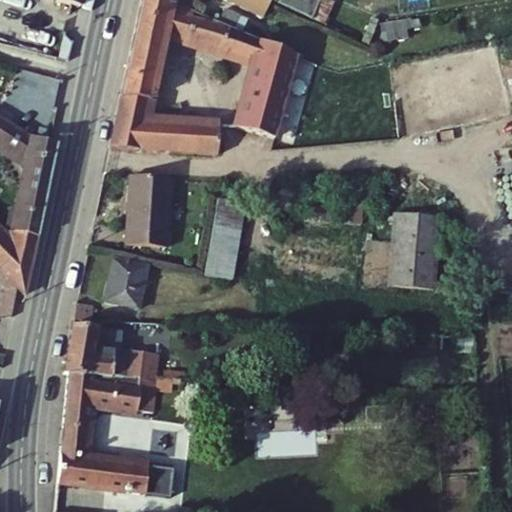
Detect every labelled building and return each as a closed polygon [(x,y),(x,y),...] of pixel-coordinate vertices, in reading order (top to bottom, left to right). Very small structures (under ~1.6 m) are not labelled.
[(59,0),(58,5),(80,10),(82,0),(59,0)] [(211,15),(201,10),(176,0),(141,0),(126,75),(156,81),(165,37),(257,58),(241,123),(281,133),(292,86),(299,56),(300,52),(211,15)] [(205,0),(201,10),(211,15),(217,0),(205,0)] [(406,37),(405,24),(396,25),(395,22),(382,23),(384,39),(406,37)] [(126,75),(123,93),(153,99),(156,81),(126,75)] [(123,93),(111,148),(132,148),(223,152),(224,124),(157,124),(157,116),(149,116),(153,99),(123,93)] [(0,154),(30,172),(16,239),(40,243),(58,149),(34,143),(0,121),(0,154)] [(173,176),(132,173),(127,247),(167,250),(173,176)] [(362,224),(363,200),(303,199),(303,222),(362,224)] [(237,279),(241,202),(211,200),(207,278),(237,279)] [(443,215),(398,212),(393,284),(439,285),(443,215)] [(0,276),(29,302),(40,243),(16,239),(14,251),(0,240),(0,276)] [(147,268),(111,261),(103,303),(139,310),(147,268)] [(79,303),(77,321),(94,322),(96,305),(79,303)] [(0,348),(1,349),(16,325),(0,315),(0,348)] [(144,377),(153,377),(154,360),(102,356),(105,326),(76,325),(72,371),(76,371),(144,377)] [(164,411),(167,382),(144,379),(144,377),(76,371),(65,480),(179,490),(181,470),(158,468),(164,411)]
